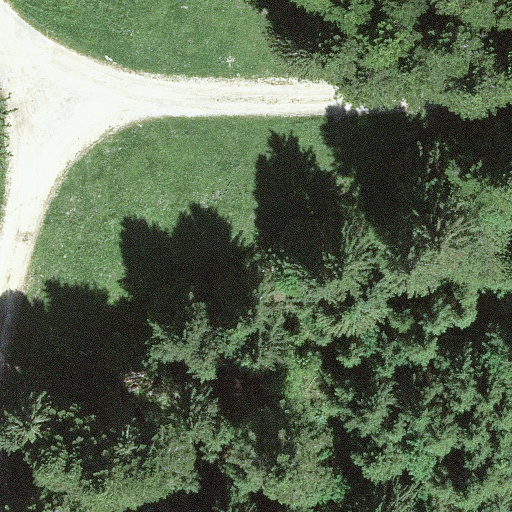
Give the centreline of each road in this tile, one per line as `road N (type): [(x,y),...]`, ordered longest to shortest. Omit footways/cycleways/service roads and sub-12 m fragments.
road 1 (track): [(511,65),(463,80),(251,95),(153,95),(76,82)]
road 2 (track): [(76,82),(22,235),(0,333)]
